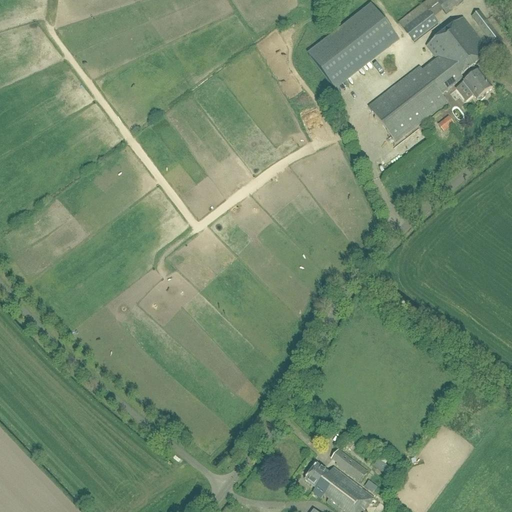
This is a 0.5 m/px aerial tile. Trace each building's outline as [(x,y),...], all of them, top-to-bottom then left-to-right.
[(433,0),(446,16),(465,0),(433,0)] [(438,26),(423,6),(399,25),(414,44),(438,26)] [(308,57),(334,90),(398,40),(373,7),(308,57)] [(477,13),(471,18),(492,44),(500,38),(487,21),(485,23),(477,13)] [(485,99),(485,96),(493,90),(479,72),(477,73),(473,68),(490,55),(462,19),(426,47),(436,61),(422,72),(420,69),(368,109),(396,144),(447,104),(441,96),(463,79),(461,77),(463,76),(467,81),(463,85),(477,102),(478,101),(481,102),(485,99)] [(440,133),(451,124),(445,117),(434,126),(440,133)] [(332,461),(337,465),(336,467),(359,484),(367,473),(339,452),(332,461)] [(408,458),(402,461),(406,467),(411,464),(408,458)] [(329,501),(327,504),(337,511),(364,511),(374,500),(334,469),(329,474),(317,465),(304,481),(315,490),(312,493),(321,500),(323,497),(329,501)]
